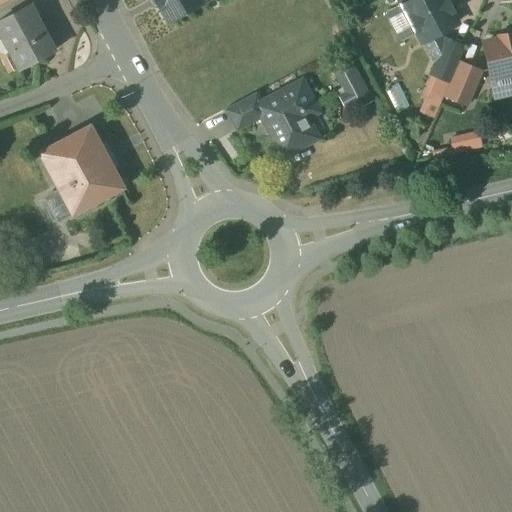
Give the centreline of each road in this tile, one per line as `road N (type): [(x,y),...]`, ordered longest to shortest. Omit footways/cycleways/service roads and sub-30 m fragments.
road 1 (tertiary): [(375,511),(255,299)]
road 2 (tertiary): [(511,191),(278,242)]
road 3 (tertiary): [(184,268),(0,311)]
road 4 (tertiary): [(127,57),(213,212)]
road 5 (residential): [(127,57),(0,112)]
